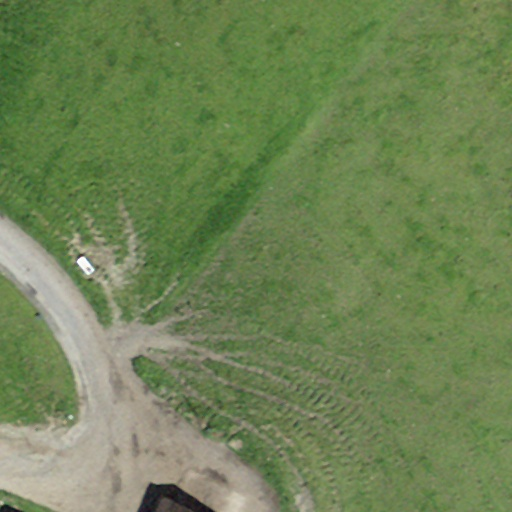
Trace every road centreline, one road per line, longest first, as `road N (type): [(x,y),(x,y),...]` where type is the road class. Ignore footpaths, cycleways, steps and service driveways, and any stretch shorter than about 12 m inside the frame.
road 1 (track): [(119,456),(84,333),(0,242)]
road 2 (track): [(119,456),(32,458),(0,447)]
